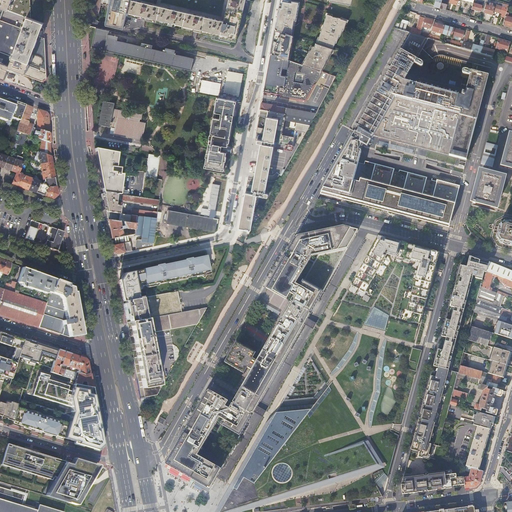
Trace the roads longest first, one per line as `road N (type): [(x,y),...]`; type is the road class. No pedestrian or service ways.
road 1 (residential): [(272,0),(230,232),(99,265)]
road 2 (residential): [(139,456),(161,449),(294,218)]
road 3 (residential): [(455,244),(388,507)]
road 4 (primary): [(99,265),(76,145),(70,0)]
road 5 (primary): [(139,456),(99,265)]
road 6 (residential): [(455,244),(342,216),(294,218)]
road 7 (residential): [(122,464),(0,427)]
